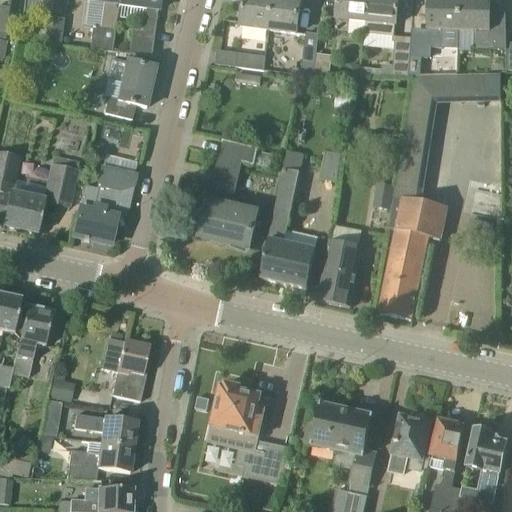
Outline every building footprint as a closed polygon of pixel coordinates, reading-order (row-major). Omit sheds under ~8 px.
[(41,0),(41,9),(53,11),(54,0),(41,0)] [(119,7),(119,0),(88,0),(88,3),(87,5),(103,7),(100,29),(93,28),(89,51),(111,54),(117,7),(119,7)] [(119,0),(119,7),(142,10),(139,33),(131,32),(128,56),(150,59),(157,12),(159,12),(160,0),(119,0)] [(269,33),(273,0),(244,0),(241,29),(269,33)] [(288,0),(273,0),(269,33),(296,36),(301,2),(288,0)] [(364,36),(368,0),(337,0),(336,20),(337,21),(335,33),(364,36)] [(368,0),(364,36),(381,38),(394,39),(395,27),(396,27),(398,0),(368,0)] [(460,33),(460,1),(428,0),(427,32),(428,32),(427,39),(412,38),(410,59),(427,60),(427,50),(442,50),(442,32),(460,33)] [(460,1),(460,33),(475,33),(474,51),(488,52),(489,34),(490,2),(460,1)] [(50,20),(47,45),(62,47),(64,21),(50,20)] [(410,59),(412,38),(411,38),(411,39),(394,38),(394,42),(397,42),(397,54),(395,54),(393,78),(408,79),(410,59)] [(314,80),(317,56),(304,55),(302,70),(301,78),(314,80)] [(265,59),(258,58),(238,56),(236,70),(263,73),(265,59)] [(328,80),(331,58),(317,56),(314,80),(328,80)] [(155,70),(128,63),(119,102),(108,100),(104,116),(131,122),(135,107),(146,110),(155,70)] [(262,79),(236,75),(235,85),(260,89),(262,79)] [(389,231),(397,233),(379,317),(411,324),(429,241),(441,243),(448,211),(421,206),(437,106),(501,106),(501,77),(414,79),(398,183),(396,188),(393,205),(392,213),(389,231)] [(314,80),(314,93),(329,92),(328,80),(314,80)] [(225,144),(221,160),(241,164),(253,168),(258,151),(225,144)] [(304,181),(298,180),(303,158),(287,154),(269,243),(261,282),(308,292),(319,243),(287,236),(294,203),(299,204),(304,181)] [(340,157),(331,156),(326,155),(324,164),(321,180),(335,184),(340,157)] [(16,199),(13,198),(22,160),(0,156),(0,227),(37,236),(44,205),(22,200),(23,196),(17,194),(16,199)] [(54,198),(71,202),(77,173),(60,169),(54,198)] [(111,247),(116,222),(117,220),(114,219),(119,193),(133,189),(135,179),(102,171),(97,194),(84,191),(73,238),(111,247)] [(231,209),(236,189),(215,185),(211,204),(208,204),(200,239),(249,250),(257,215),(231,209)] [(393,205),(396,188),(377,186),(373,210),(392,213),(393,205)] [(362,250),(330,244),(319,305),(350,311),(362,250)] [(0,298),(0,343),(2,335),(13,338),(17,322),(21,303),(0,298)] [(27,310),(14,371),(13,376),(29,379),(36,347),(45,350),(52,316),(27,310)] [(117,374),(124,345),(107,342),(101,371),(117,374)] [(117,374),(112,398),(140,405),(148,371),(145,370),(150,349),(124,343),(124,345),(117,374)] [(13,376),(14,371),(2,369),(0,376),(0,400),(4,401),(6,391),(9,391),(13,376)] [(56,373),(54,382),(50,401),(70,405),(74,386),(64,384),(66,375),(56,373)] [(291,452),(257,444),(265,408),(259,407),(261,399),(239,394),(240,391),(237,386),(229,384),(224,387),(224,390),(220,389),(208,444),(240,452),(236,467),(245,469),(242,478),(282,488),(291,452)] [(47,404),(45,415),(60,417),(61,406),(47,404)] [(332,511),(364,511),(376,460),(364,458),(373,419),(320,408),(316,427),(310,426),(306,446),(338,453),(334,468),(352,472),(349,485),(348,495),(337,493),(332,511)] [(101,446),(133,451),(137,426),(105,421),(76,417),(74,431),(103,435),(101,446)] [(415,420),(414,423),(404,421),(402,430),(399,429),(389,473),(403,476),(404,469),(420,473),(421,469),(427,471),(434,439),(428,438),(431,426),(429,426),(429,423),(428,420),(426,418),(423,417),(420,417),(417,418),(415,420)] [(457,511),(461,493),(452,491),(465,430),(457,429),(457,428),(454,427),(454,426),(452,422),(446,421),(443,423),(442,425),(439,424),(430,470),(449,474),(448,479),(443,480),(442,488),(436,487),(430,511),(457,511)] [(474,433),(466,469),(482,473),(477,493),(476,499),(487,501),(487,502),(493,503),(492,507),(494,508),(499,484),(498,483),(499,480),(507,445),(500,443),(497,440),(491,439),(492,436),(489,436),(490,434),(484,430),(477,432),(477,433),(474,433)] [(133,451),(101,446),(89,444),(87,455),(71,453),(67,482),(96,483),(98,471),(129,476),(131,464),(135,465),(136,455),(133,454),(133,451)] [(28,480),(31,466),(0,460),(0,478),(12,480),(12,477),(28,480)] [(0,479),(0,504),(11,506),(13,481),(0,479)] [(133,493),(98,491),(85,491),(85,503),(71,502),(71,504),(70,511),(132,511),(132,507),(136,505),(136,497),(133,495),(133,493)] [(57,511),(70,511),(71,504),(58,503),(57,511)]
